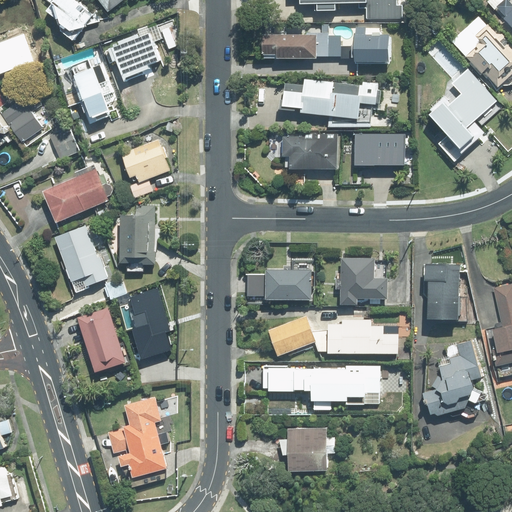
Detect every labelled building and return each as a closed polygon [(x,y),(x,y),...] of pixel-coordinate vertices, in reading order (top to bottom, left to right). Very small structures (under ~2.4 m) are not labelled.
[(100,21),(97,13),(95,14),(76,0),(56,0),(48,11),(63,23),(62,25),(65,27),(63,30),(75,40),(83,29),(88,28),(88,25),(100,21)] [(100,0),(109,11),(123,0),(131,0),(132,1),(133,0),(100,0)] [(302,0),(303,4),(316,3),(316,10),(338,10),(338,3),(361,2),(362,8),(368,8),(368,19),(406,18),(405,4),(398,5),(398,0),(302,0)] [(511,2),(510,0),(505,0),(498,7),(511,22),(511,2)] [(511,47),(482,14),(453,41),(497,89),(511,74),(511,47)] [(367,27),(356,27),(356,63),(392,63),(392,34),(367,34),(367,27)] [(121,45),(107,50),(112,63),(118,60),(126,80),(152,69),(150,65),(163,60),(152,32),(140,37),(139,34),(120,42),(121,45)] [(25,33),(0,42),(0,75),(36,61),(25,33)] [(343,34),(267,34),(267,60),(318,60),(318,56),(343,56),(343,34)] [(80,74),(72,78),(91,125),(115,116),(109,100),(116,97),(103,65),(95,68),(92,60),(77,66),(80,74)] [(467,85),(435,114),(471,153),(486,140),(477,130),(504,105),(470,68),(459,77),(467,85)] [(286,84),(283,109),(330,114),(330,127),(373,128),(374,105),(378,105),(381,84),(363,82),(363,86),(307,79),(306,86),(286,84)] [(0,133),(1,132),(4,137),(15,128),(8,118),(1,109),(8,103),(0,92),(0,133)] [(36,98),(8,118),(15,128),(26,145),(47,130),(34,112),(42,106),(36,98)] [(71,127),(51,135),(61,160),(81,151),(71,127)] [(338,168),(339,134),(299,133),(299,137),(284,137),(284,157),(293,157),(293,167),(338,168)] [(407,134),(357,133),(357,165),(406,166),(407,134)] [(159,138),(122,153),(132,178),(138,176),(141,183),(172,171),(159,138)] [(511,144),(508,139),(491,152),(496,160),(511,148),(511,144)] [(45,192),(58,223),(110,201),(96,169),(45,192)] [(138,215),(123,215),(123,264),(156,264),(156,205),(138,205),(138,215)] [(87,225),(57,236),(74,282),(85,278),(88,286),(110,278),(102,256),(99,258),(87,225)] [(464,319),(464,253),(438,253),(438,319),(464,319)] [(377,258),(342,259),(343,305),(360,305),(360,299),(390,299),(390,278),(377,278),(377,258)] [(269,270),(269,299),(314,300),(315,270),(269,270)] [(504,327),(494,329),(499,349),(494,350),(498,366),(511,363),(511,283),(495,287),(504,327)] [(134,329),(143,359),(173,350),(168,333),(173,331),(160,287),(131,295),(137,314),(147,311),(151,324),(141,327),(134,329)] [(110,306),(79,316),(98,374),(129,363),(110,306)] [(309,316),(270,331),(280,357),(317,341),(309,316)] [(330,352),(330,353),(401,354),(401,334),(385,334),(385,326),(373,326),(373,318),(353,318),(353,319),(343,319),(343,324),(330,324),(330,328),(330,330),(317,330),(319,343),(317,343),(320,352),(330,352)] [(433,386),(438,389),(424,393),(431,417),(451,411),(453,418),(463,415),(471,418),(478,416),(481,409),(480,404),(472,406),(468,407),(471,400),(479,404),(484,392),(477,389),(478,387),(474,381),(484,378),(473,340),(458,344),(461,355),(451,358),(452,364),(440,367),(443,378),(439,375),(433,386)] [(382,393),(382,366),(347,365),(347,368),(288,367),(288,366),(265,365),(265,389),(271,389),(271,392),(297,392),(297,390),(308,390),(308,392),(314,392),(314,410),(332,410),(333,401),(350,401),(350,397),(367,397),(367,393),(382,393)] [(157,396),(126,404),(132,425),(109,431),(115,454),(128,450),(129,454),(121,456),(124,467),(132,465),(135,477),(147,474),(169,468),(163,445),(172,443),(169,432),(160,434),(157,422),(164,420),(157,396)] [(328,428),(290,428),(291,471),(329,470),(328,428)] [(0,466),(0,504),(5,503),(3,496),(14,494),(7,465),(0,466)]
